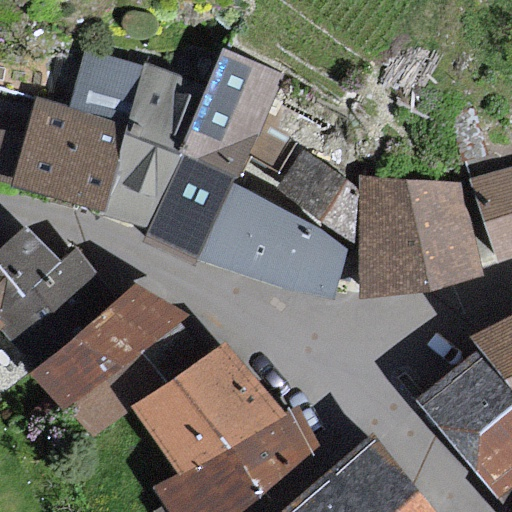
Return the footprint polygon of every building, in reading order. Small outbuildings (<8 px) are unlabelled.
[(79,51),(59,106),(114,122),(110,133),(163,150),(182,80),(79,51)] [(206,53),(182,80),(163,150),(222,171),(273,89),(206,53)] [(59,106),(28,97),(15,133),(0,171),(0,182),(86,213),(110,133),(114,122),(59,106)] [(0,171),(15,133),(0,130),(0,171)] [(163,150),(110,133),(86,213),(134,230),(163,150)] [(163,150),(134,230),(191,260),(221,189),(222,171),(163,150)] [(499,257),(511,252),(511,167),(475,179),(499,257)] [(457,188),(372,184),(365,293),(444,278),(474,273),(457,188)] [(335,249),(221,189),(191,260),(252,281),(323,296),(335,249)] [(20,229),(0,248),(0,324),(26,357),(117,286),(71,250),(55,265),(20,229)] [(35,372),(93,430),(161,378),(135,352),(183,313),(164,302),(138,286),(35,372)] [(511,318),(489,332),(475,340),(484,350),(511,383),(511,318)] [(302,423),(296,412),(278,422),(260,398),(224,350),(146,407),(195,468),(161,490),(172,505),(177,511),(231,511),(313,445),(302,423)] [(511,489),(511,383),(484,350),(443,384),(422,403),(503,498),(511,489)] [(286,511),(433,511),(432,510),(412,484),(379,441),(286,511)]
